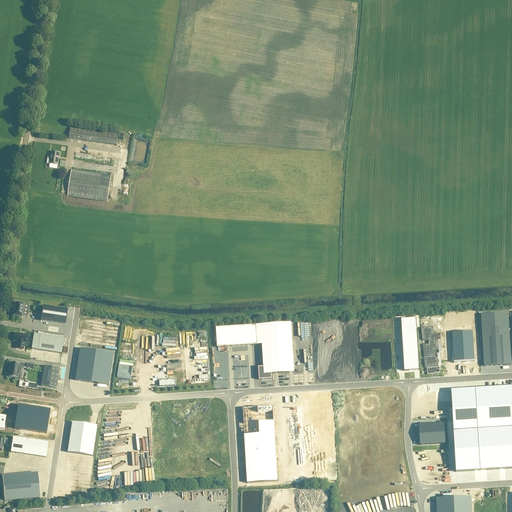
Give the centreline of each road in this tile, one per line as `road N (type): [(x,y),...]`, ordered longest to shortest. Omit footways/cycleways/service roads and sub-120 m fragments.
road 1 (tertiary): [(0,306),(48,0)]
road 2 (unclassified): [(230,393),(405,383)]
road 3 (unclassified): [(63,402),(230,393)]
